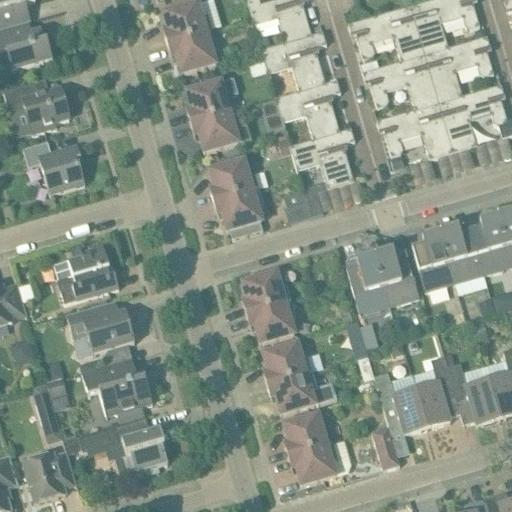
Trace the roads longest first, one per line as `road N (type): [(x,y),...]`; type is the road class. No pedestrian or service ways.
road 1 (residential): [(181,274),(243,488)]
road 2 (residential): [(181,274),(386,213)]
road 3 (residential): [(386,213),(328,8)]
road 4 (residential): [(306,511),(511,457)]
road 5 (residential): [(100,0),(163,201)]
road 6 (residential): [(0,247),(163,201)]
road 7 (residential): [(386,213),(511,175)]
